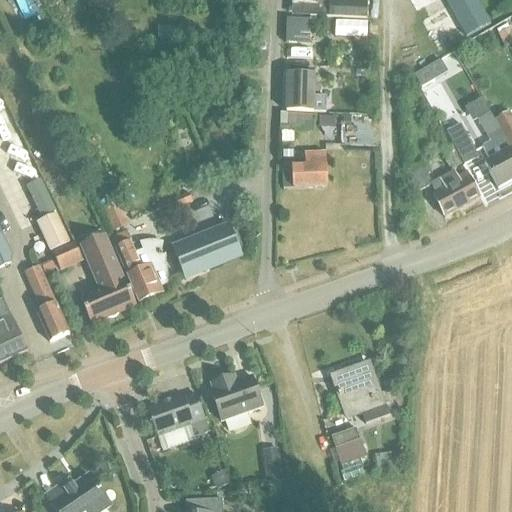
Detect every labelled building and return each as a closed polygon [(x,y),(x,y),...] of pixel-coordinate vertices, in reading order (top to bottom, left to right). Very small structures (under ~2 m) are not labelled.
[(294,0),(294,6),(313,7),(312,18),(330,20),(330,18),(367,20),(368,6),(330,4),(329,0),(294,0)] [(408,0),(439,54),(491,26),(475,0),(408,0)] [(288,21),(288,45),(310,44),(310,21),(288,21)] [(511,46),(511,45),(511,27),(502,33),(511,46)] [(458,54),(420,68),(426,83),(463,69),(458,54)] [(289,114),(316,114),(316,76),(289,76),(289,114)] [(456,109),(444,78),(425,85),(437,116),(456,109)] [(511,180),(511,151),(501,132),(491,113),(484,116),(482,119),(482,122),(482,125),(491,141),(482,146),(490,160),(484,163),(498,188),(511,180)] [(511,114),(499,121),(511,144),(511,114)] [(281,132),(314,133),(315,118),(282,116),(281,132)] [(326,118),(325,138),(342,139),(343,119),(326,118)] [(447,132),(464,165),(479,157),(461,124),(447,132)] [(243,170),(243,127),(223,127),(223,170),(243,170)] [(285,175),(286,192),(328,190),(326,155),(307,156),(307,170),(296,170),(296,174),(285,175)] [(422,164),(404,174),(414,194),(433,184),(422,164)] [(340,186),(355,187),(356,166),(341,166),(340,186)] [(434,198),(445,218),(480,200),(467,174),(457,179),(454,173),(434,183),(440,195),(434,198)] [(26,187),(42,220),(56,213),(40,181),(26,187)] [(190,194),(156,208),(159,216),(193,202),(190,194)] [(119,202),(103,209),(113,233),(129,226),(119,202)] [(39,225),(53,253),(71,244),(57,216),(39,225)] [(173,248),(187,281),(244,257),(230,224),(173,248)] [(0,270),(12,265),(12,256),(0,230),(0,270)] [(128,233),(123,235),(113,240),(140,304),(165,294),(162,288),(172,284),(170,278),(169,273),(168,267),(167,262),(167,256),(163,255),(163,253),(164,245),(162,244),(159,243),(157,243),(154,243),(151,243),(149,243),(146,244),(144,245),(141,246),(145,254),(138,257),(128,233)] [(87,315),(90,321),(92,326),(108,319),(111,319),(114,319),(117,317),(119,314),(135,307),(130,297),(131,296),(130,293),(129,294),(125,284),(123,284),(105,243),(84,252),(102,293),(82,302),(86,312),(85,313),(86,316),(87,315)] [(54,255),(61,271),(83,261),(76,245),(54,255)] [(70,336),(64,321),(40,269),(27,275),(44,313),(38,315),(51,345),(70,336)] [(0,302),(0,366),(0,367),(29,355),(5,301),(0,302)] [(370,363),(329,377),(346,422),(362,416),(366,426),(389,418),(386,408),(370,363)] [(211,393),(222,424),(263,409),(252,378),(237,384),(235,378),(211,386),(213,392),(211,393)] [(196,396),(185,400),(183,397),(147,409),(152,421),(150,426),(154,428),(158,440),(190,428),(194,439),(210,434),(196,396)] [(331,439),(341,466),(366,457),(355,430),(331,439)] [(282,487),(281,482),(282,482),(279,449),(262,451),(266,483),(259,483),(260,489),(282,487)] [(392,455),(374,457),(376,473),(394,471),(392,455)] [(222,471),(210,479),(217,492),(230,484),(222,471)] [(46,498),(55,511),(104,511),(111,508),(89,477),(64,494),(60,488),(46,498)] [(222,511),(222,501),(186,503),(186,511),(222,511)]
